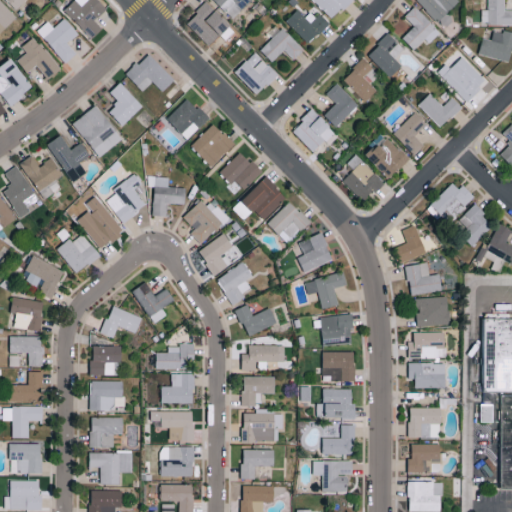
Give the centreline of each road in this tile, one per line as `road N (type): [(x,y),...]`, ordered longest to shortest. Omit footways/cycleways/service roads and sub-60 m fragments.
road 1 (residential): [(379,511),(378,323),(360,240),(130,0)]
road 2 (residential): [(65,511),(71,316),(141,253),(159,249),(174,261)]
road 3 (residential): [(216,511),(217,347),(210,317),(174,261)]
road 4 (residential): [(0,145),(50,110),(168,0)]
road 5 (residential): [(360,240),(511,91)]
road 6 (residential): [(259,130),(383,0)]
